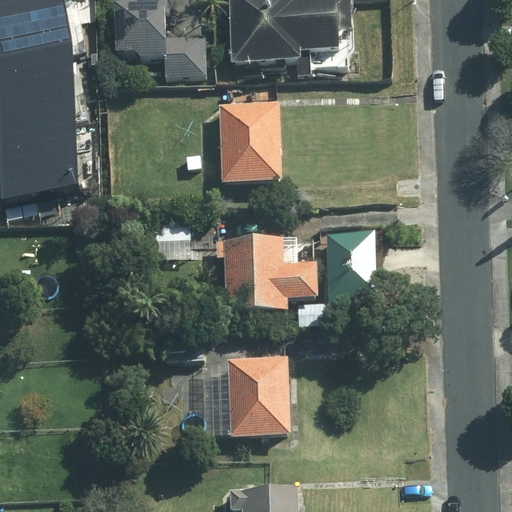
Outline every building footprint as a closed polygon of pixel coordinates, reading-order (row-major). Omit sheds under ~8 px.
[(53,0),(0,9),(0,121),(5,218),(78,203),(70,46),(61,0),(53,0)] [(135,12),(116,12),(117,69),(165,68),(165,84),(207,84),(207,42),(171,43),(171,0),(156,0),(157,3),(135,4),(135,12)] [(300,0),(229,0),(232,73),(303,71),(303,62),(341,61),(340,44),(353,44),(352,6),(301,8),(300,0)] [(281,111),(219,112),(221,192),(283,190),(281,111)] [(191,265),(192,225),(143,225),(142,248),(150,248),(150,265),(191,265)] [(377,242),(328,242),(327,314),(377,314),(377,242)] [(285,245),(226,247),(227,322),(290,321),(290,310),(321,309),(320,272),(286,273),(285,245)] [(230,366),(231,446),(289,446),(289,366),(230,366)] [(300,511),(300,496),(232,497),(231,511),(300,511)]
